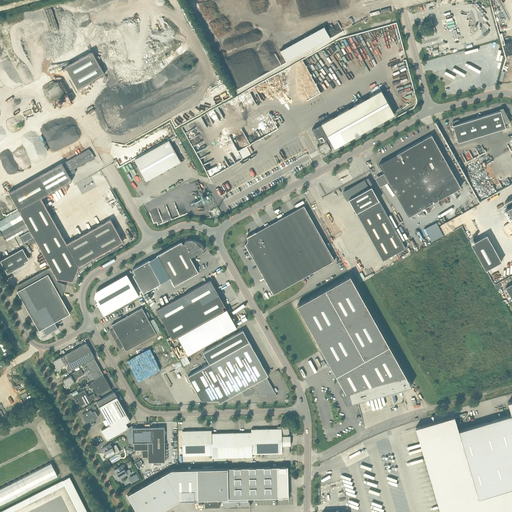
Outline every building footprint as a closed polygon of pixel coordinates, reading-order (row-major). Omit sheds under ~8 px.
[(66,66),(78,88),(105,73),(92,51),(66,66)] [(72,92),(66,95),(60,80),(54,83),(60,100),(63,99),(64,102),(70,100),(69,96),(73,95),(72,92)] [(321,151),(322,151),(323,153),(324,152),(325,153),(332,149),(331,147),(334,146),(335,147),(394,114),(381,90),(321,123),(321,124),(312,129),(320,143),(317,145),(321,151)] [(500,111),(453,125),(458,142),(506,128),(505,126),(504,123),(511,122),(508,117),(507,117),(506,114),(507,114),(503,107),(499,109),(500,111)] [(431,134),(379,164),(408,217),(422,209),(424,212),(427,210),(425,207),(461,187),(431,134)] [(135,168),(141,179),(140,179),(143,183),(143,184),(144,184),(145,184),(146,184),(147,184),(147,183),(148,183),(148,182),(148,181),(148,180),(181,161),(169,140),(168,141),(167,138),(160,142),(161,144),(134,159),(138,166),(136,168),(135,168)] [(242,158),(251,153),(247,146),(238,151),(242,158)] [(89,150),(88,149),(62,163),(68,173),(94,158),(90,150),(89,150)] [(62,163),(9,192),(18,207),(19,210),(41,198),(72,180),(68,173),(62,163)] [(406,248),(367,178),(364,179),(364,180),(344,191),(348,199),(349,199),(383,260),(406,248)] [(41,198),(19,210),(57,278),(73,280),(79,266),(123,241),(110,219),(67,243),(41,198)] [(256,231),(247,237),(247,238),(247,240),(247,242),(246,243),(245,244),(245,243),(245,244),(250,253),(251,253),(273,294),(334,260),(304,205),(256,232),(256,231)] [(18,211),(0,220),(0,230),(1,231),(0,231),(0,234),(1,236),(3,235),(5,239),(6,239),(11,249),(23,242),(19,234),(24,232),(29,230),(18,211)] [(463,213),(438,224),(443,235),(465,224),(463,220),(465,219),(463,213)] [(29,231),(21,235),(24,242),(33,237),(29,231)] [(485,270),(486,270),(501,261),(487,235),(471,244),(485,270)] [(198,272),(190,258),(204,250),(203,247),(204,247),(203,246),(203,245),(202,245),(202,244),(201,243),(200,242),(199,242),(198,241),(197,240),(196,242),(193,241),(193,240),(193,239),(191,239),(190,239),(189,239),(188,240),(187,240),(186,240),(185,241),(184,241),(185,242),(183,244),(181,242),(157,255),(160,259),(174,286),(198,272)] [(0,260),(8,273),(26,263),(18,250),(0,260)] [(149,260),(133,269),(135,273),(133,274),(143,292),(161,282),(149,260)] [(43,329),(46,335),(58,328),(55,322),(70,313),(62,298),(66,284),(58,281),(50,267),(18,285),(20,289),(17,291),(39,330),(43,329)] [(127,274),(98,290),(96,291),(94,298),(104,315),(139,296),(127,274)] [(297,305),(346,392),(344,392),(346,403),(411,385),(350,275),(297,305)] [(210,280),(157,310),(173,339),(175,338),(224,310),(222,307),(225,305),(210,280)] [(124,346),(126,351),(157,333),(142,307),(111,324),(114,329),(110,331),(112,334),(113,334),(113,335),(113,336),(117,343),(118,344),(119,345),(118,345),(120,348),(124,346)] [(224,310),(175,338),(185,356),(236,328),(225,309),(224,310)] [(209,363),(188,376),(197,392),(210,385),(218,399),(220,402),(228,397),(241,390),(244,395),(249,395),(254,392),(256,396),(260,396),(260,397),(265,396),(267,394),(269,393),(269,394),(276,394),(277,396),(266,376),(268,375),(249,341),(243,330),(203,352),(209,363)] [(86,342),(79,346),(71,351),(63,355),(64,356),(68,363),(72,370),(76,367),(79,366),(81,364),(87,361),(95,357),(86,342)] [(62,367),(61,367),(65,364),(68,363),(64,356),(61,357),(54,361),(56,365),(55,365),(58,370),(62,367)] [(91,373),(94,379),(103,374),(94,358),(85,363),(85,364),(84,365),(87,370),(88,370),(89,369),(91,373)] [(76,372),(76,371),(70,374),(71,375),(63,379),(65,382),(63,383),(67,388),(72,385),(72,384),(75,382),(73,379),(78,376),(79,377),(83,374),(81,369),(76,372)] [(94,379),(90,382),(98,395),(111,388),(103,374),(94,379)] [(85,403),(86,404),(91,401),(90,400),(96,397),(94,393),(88,397),(84,390),(73,396),(75,400),(78,399),(79,401),(76,403),(79,407),(85,403)] [(114,392),(97,401),(97,402),(99,406),(106,419),(110,424),(110,425),(101,430),(107,439),(126,429),(128,427),(126,423),(130,420),(128,416),(117,396),(114,392)] [(416,427),(440,511),(511,511),(511,400),(508,402),(510,410),(511,415),(459,430),(454,416),(416,427)] [(89,410),(85,412),(82,414),(86,420),(93,416),(94,419),(98,417),(95,411),(96,410),(93,403),(87,406),(89,410)] [(43,419),(37,422),(46,437),(51,435),(43,419)] [(36,422),(30,425),(38,441),(44,439),(36,422)] [(277,428),(251,429),(251,432),(252,454),(267,453),(267,456),(268,458),(277,458),(278,457),(287,456),(290,453),(290,445),(290,435),(289,435),(289,429),(286,426),(277,426),(277,428)] [(164,427),(132,428),(132,443),(134,443),(134,449),(142,449),(142,457),(148,457),(148,462),(165,461),(165,452),(165,439),(164,427)] [(212,433),(212,430),(182,430),(183,455),(212,455),(212,433)] [(252,457),(252,454),(251,432),(212,433),(212,455),(212,458),(252,457)] [(105,451),(106,453),(108,457),(109,456),(109,457),(113,455),(112,454),(115,453),(116,454),(120,451),(116,445),(113,446),(112,443),(102,448),(104,452),(105,451)] [(124,469),(126,468),(124,464),(114,470),(116,473),(117,473),(120,478),(121,478),(121,479),(125,477),(124,476),(127,474),(124,469)] [(223,501),(223,503),(223,504),(224,505),(224,506),(225,506),(251,506),(251,505),(250,504),(250,503),(250,502),(249,501),(248,500),(248,498),(288,497),(288,466),(277,467),(277,464),(272,464),(272,467),(197,469),(198,499),(205,499),(205,505),(220,505),(220,500),(222,500),(223,501)] [(165,473),(180,499),(198,499),(197,469),(169,470),(165,473)] [(127,494),(137,511),(157,511),(180,499),(165,473),(127,494)] [(130,481),(138,476),(135,473),(128,477),(130,481)]
